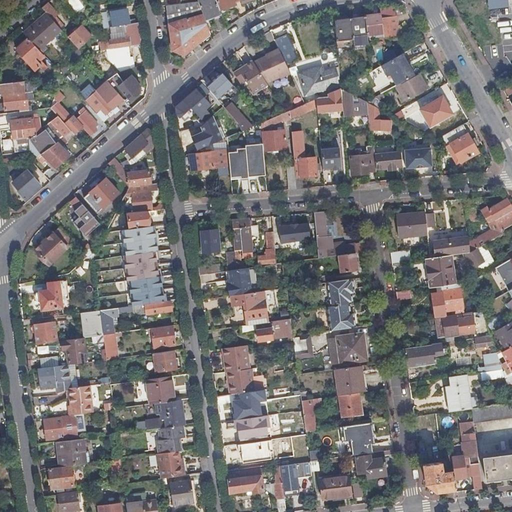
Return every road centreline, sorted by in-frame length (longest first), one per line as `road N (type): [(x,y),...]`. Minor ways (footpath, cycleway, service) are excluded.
road 1 (residential): [(414,508),(370,195)]
road 2 (residential): [(219,511),(179,215)]
road 3 (residential): [(31,511),(0,264)]
road 4 (residential): [(0,244),(162,103)]
road 5 (residential): [(162,103),(274,15),(330,0)]
road 6 (residential): [(179,215),(370,195)]
road 7 (tertiary): [(423,0),(511,156)]
road 8 (residential): [(370,195),(511,184)]
